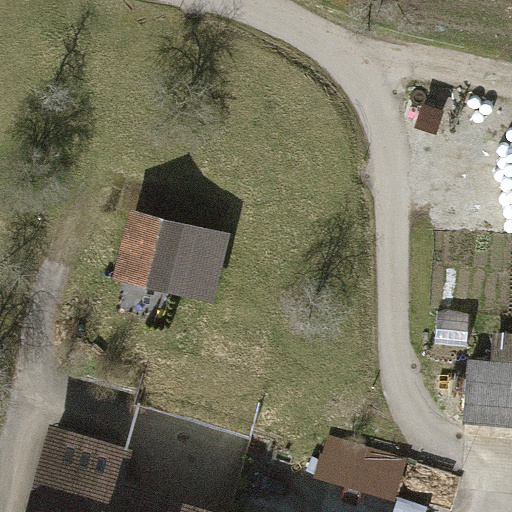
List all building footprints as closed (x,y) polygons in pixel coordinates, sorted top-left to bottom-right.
[(226,244),(125,220),(109,286),(210,310),(226,244)] [(463,331),(435,328),(433,348),(461,351),(463,331)] [(511,334),(492,333),(490,356),(463,354),(456,421),(511,425),(511,334)] [(21,511),(186,511),(111,489),(122,453),(46,430),(21,511)] [(321,473),(401,496),(413,453),(333,430),(321,473)]
